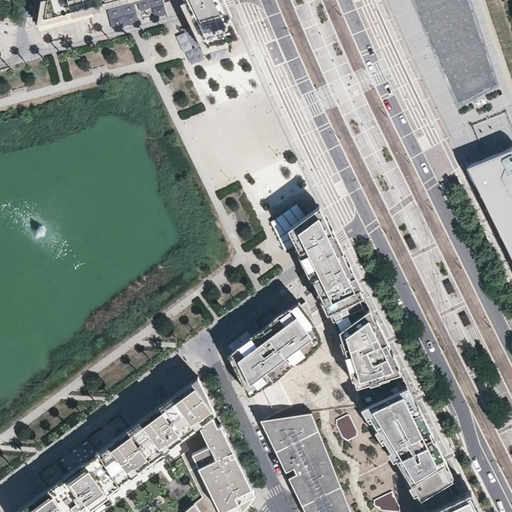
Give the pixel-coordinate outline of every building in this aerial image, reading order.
[(42,0),(40,18),(39,24),(98,8),(103,6),(101,1),(105,0),(106,0),(108,5),(115,3),(127,0),(184,0),(182,1),(188,15),(202,43),(205,49),(231,41),(228,36),(239,32),(227,9),(231,8),(229,3),(227,0),(42,0)] [(111,27),(139,21),(135,2),(107,8),(111,27)] [(474,163),(467,166),(472,176),(476,183),(479,190),(482,196),(485,203),(488,209),(492,216),(495,223),(498,229),(501,236),(505,242),(508,249),(511,256),(511,257),(511,147),(510,148),(503,151),(496,154),(488,157),(481,160),(474,163)] [(320,207),(288,233),(299,255),(304,266),(312,284),(318,296),(323,306),(327,314),(332,311),(364,296),(355,279),(346,259),(337,243),(332,231),(320,207)] [(413,236),(407,239),(414,253),(420,250),(413,236)] [(453,280),(446,283),(453,297),(460,294),(453,280)] [(426,511),(426,508),(417,495),(363,406),(357,387),(341,332),(332,311),(327,314),(323,306),(318,296),(314,298),(300,304),(309,316),(319,329),(323,340),(310,355),(300,361),(291,365),(274,380),(262,386),(251,392),(258,407),(263,418),(276,416),(311,411),(351,511),(426,511)] [(371,311),(364,296),(332,311),(341,332),(371,311)] [(290,308),(231,352),(251,392),(262,386),(274,380),(291,365),(300,361),(310,355),(323,340),(319,329),(309,316),(300,304),(298,302),(290,308)] [(357,387),(401,374),(371,311),(341,332),(357,387)] [(468,313),(462,316),(469,330),(475,326),(468,313)] [(472,353),(465,356),(472,370),(479,366),(472,353)] [(407,387),(401,374),(357,387),(363,406),(407,387)] [(198,376),(192,380),(206,399),(208,397),(198,376)] [(484,378),(477,381),(485,395),(491,392),(484,378)] [(218,416),(216,412),(214,409),(208,397),(206,399),(192,380),(183,387),(182,387),(166,400),(160,404),(135,423),(128,428),(110,441),(98,450),(110,467),(119,483),(120,482),(132,473),(125,464),(131,459),(138,468),(151,459),(164,449),(157,440),(163,436),(170,445),(183,435),(186,442),(189,449),(211,493),(203,497),(184,511),(239,511),(243,509),(246,505),(250,500),(253,496),(255,493),(218,416)] [(450,475),(407,387),(363,406),(417,495),(450,475)] [(263,418),(308,511),(351,511),(311,411),(276,416),(263,418)] [(170,445),(163,436),(157,440),(164,449),(170,445)] [(211,493),(189,449),(182,455),(203,497),(211,493)] [(91,507),(109,493),(108,492),(120,483),(120,482),(119,483),(110,467),(98,450),(91,455),(73,469),(71,470),(46,489),(33,498),(14,511),(76,511),(78,511),(79,511),(85,508),(83,504),(87,502),(91,507)] [(138,468),(131,459),(125,464),(132,473),(138,468)] [(459,494),(450,475),(417,495),(426,508),(459,494)] [(459,494),(426,508),(426,511),(479,511),(468,490),(459,494)] [(94,511),(95,511),(113,498),(109,493),(91,507),(94,511)]
